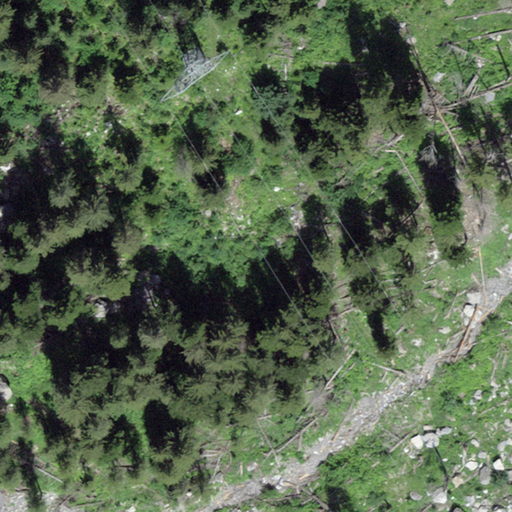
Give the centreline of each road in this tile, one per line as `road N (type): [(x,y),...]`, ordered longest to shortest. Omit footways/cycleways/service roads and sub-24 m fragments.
road 1 (track): [(221,0),(214,76),(297,226),(423,419),(408,511)]
road 2 (track): [(163,511),(32,389),(0,375)]
